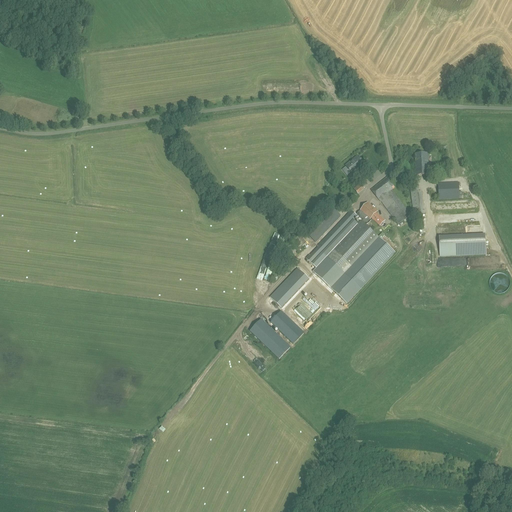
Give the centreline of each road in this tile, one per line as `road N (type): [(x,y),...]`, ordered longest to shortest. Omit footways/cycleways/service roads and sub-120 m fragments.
road 1 (unclassified): [(380,106),(256,104),(42,134),(0,127)]
road 2 (track): [(124,501),(156,429),(300,258)]
road 3 (unclassified): [(380,106),(511,109)]
